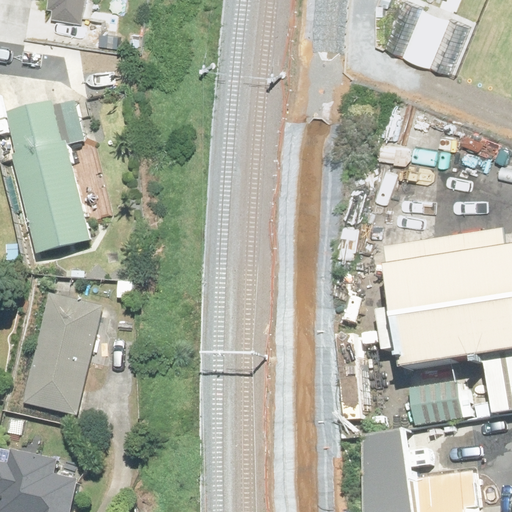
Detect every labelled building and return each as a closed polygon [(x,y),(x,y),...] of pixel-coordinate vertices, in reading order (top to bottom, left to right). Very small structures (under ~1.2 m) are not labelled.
[(86,0),(48,0),(48,7),(55,8),(54,18),(84,21),(86,0)] [(52,103),(5,114),(41,257),(92,244),(68,148),(92,142),(82,101),(53,108),(52,103)] [(511,243),(377,264),(392,365),(474,353),(511,347),(511,243)] [(106,305),(50,292),(23,409),(79,422),(106,305)] [(511,404),(511,347),(474,353),(483,409),(511,404)] [(442,382),(395,389),(400,422),(447,415),(442,382)] [(404,430),(343,439),(354,511),(465,511),(459,468),(410,475),(404,430)] [(1,446),(0,450),(0,496),(3,497),(0,507),(0,511),(76,511),(84,482),(60,477),(64,462),(1,446)]
